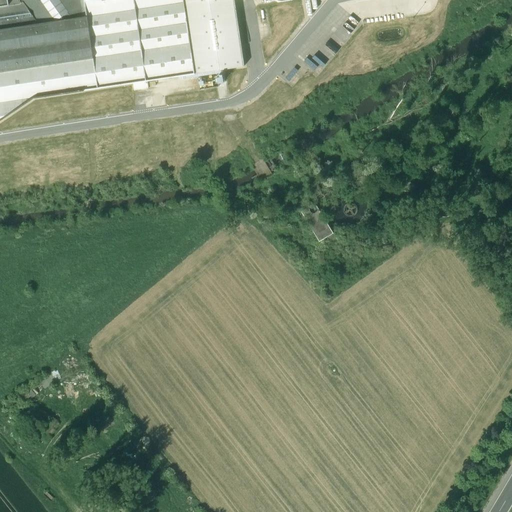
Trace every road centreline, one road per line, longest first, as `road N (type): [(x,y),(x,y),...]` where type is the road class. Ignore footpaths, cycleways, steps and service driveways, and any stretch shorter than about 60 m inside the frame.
road 1 (unknown): [(329,4),(240,95),(0,138)]
road 2 (track): [(63,390),(184,511)]
